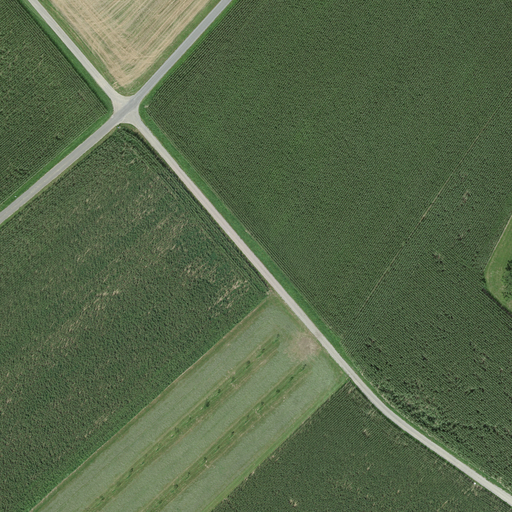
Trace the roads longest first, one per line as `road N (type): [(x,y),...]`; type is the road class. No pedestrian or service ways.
road 1 (track): [(511,503),(386,412),(126,110)]
road 2 (unclassified): [(0,218),(126,110)]
road 3 (unclassified): [(227,0),(126,110)]
road 4 (track): [(32,0),(126,110)]
